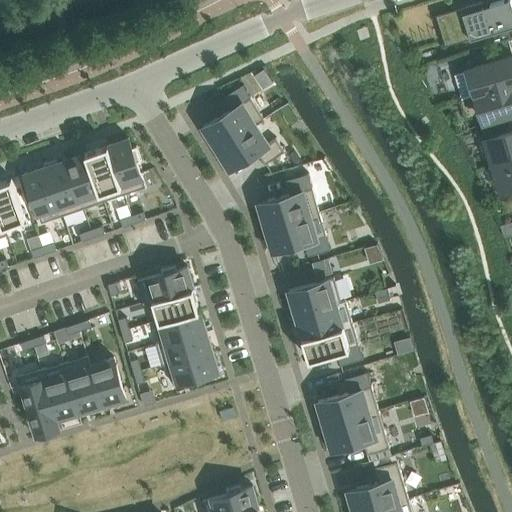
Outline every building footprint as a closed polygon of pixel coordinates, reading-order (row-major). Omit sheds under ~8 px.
[(464,12),(443,18),(450,42),(445,44),(446,45),(511,25),(511,0),(502,0),(484,5),(483,1),(463,8),(464,12)] [(462,98),(475,94),(511,83),(511,55),(474,67),(474,68),(468,70),(456,74),(462,98)] [(231,108),(204,125),(217,147),(265,117),(244,83),(224,96),(231,108)] [(511,83),(475,94),(483,118),(488,117),(489,118),(511,110),(511,83)] [(265,117),(217,147),(231,168),(258,151),(266,163),(286,150),(277,137),(269,142),(257,123),(265,118),(265,117)] [(492,151),(486,153),(489,165),(511,158),(511,131),(488,139),(492,151)] [(130,136),(108,144),(125,193),(146,186),(138,161),(142,160),(137,145),(133,147),(130,136)] [(108,144),(88,151),(105,200),(125,193),(108,144)] [(88,151),(67,158),(84,207),(105,200),(88,151)] [(57,157),(46,161),(64,214),(84,207),(67,158),(58,161),(57,157)] [(511,185),(511,158),(489,165),(493,178),(499,176),(503,189),(511,185)] [(46,165),(25,172),(42,221),(64,214),(46,161),(44,162),(46,165)] [(291,193),(259,202),(267,226),(320,210),(309,172),(286,179),(291,193)] [(12,177),(0,181),(0,210),(8,233),(9,233),(7,229),(28,221),(12,177)] [(320,210),(267,226),(274,250),(305,241),(309,255),(332,248),(320,210)] [(144,211),(133,215),(135,222),(147,218),(144,211)] [(133,215),(121,219),(124,226),(135,222),(133,215)] [(103,225),(92,229),(94,236),(106,233),(103,225)] [(92,229),(80,233),(83,240),(94,236),(92,229)] [(55,242),(43,246),(46,253),(58,249),(55,242)] [(43,246),(32,249),(35,257),(46,253),(43,246)] [(6,258),(0,260),(0,269),(9,266),(6,258)] [(324,258),(313,261),(315,269),(327,266),(324,258)] [(163,272),(138,279),(144,301),(194,286),(188,264),(178,268),(176,263),(162,268),(163,272)] [(335,276),(289,290),(297,314),(347,299),(346,298),(342,299),(335,276)] [(116,281),(108,283),(112,295),(120,293),(116,281)] [(194,286),(144,301),(145,302),(154,299),(159,318),(155,319),(155,320),(201,307),(194,286)] [(387,287),(375,290),(378,298),(389,295),(387,287)] [(347,299),(297,314),(304,337),(354,322),(347,299)] [(201,307),(155,320),(161,340),(156,341),(157,342),(207,328),(201,307)] [(127,316),(119,319),(122,330),(130,328),(127,316)] [(89,318),(78,322),(81,330),(92,326),(89,318)] [(78,322),(55,330),(59,342),(82,335),(81,330),(78,322)] [(354,322),(304,337),(310,358),(337,350),(341,364),(364,357),(354,322)] [(130,328),(122,330),(126,342),(134,339),(130,328)] [(207,328),(157,342),(163,363),(213,348),(207,328)] [(44,334),(33,338),(35,345),(47,342),(44,334)] [(33,338),(21,342),(24,349),(35,345),(33,338)] [(213,348),(163,363),(163,364),(168,363),(174,384),(194,378),(196,382),(210,377),(209,373),(219,370),(213,348)] [(88,354),(65,361),(80,411),(103,404),(88,354)] [(89,354),(88,354),(103,404),(127,397),(115,356),(92,363),(89,354)] [(139,358),(131,360),(135,372),(142,369),(139,358)] [(65,361),(42,368),(57,417),(80,411),(65,361)] [(42,368),(19,375),(34,424),(57,417),(42,368)] [(142,369),(135,372),(138,383),(146,381),(142,369)] [(350,391),(318,400),(326,425),(379,408),(368,370),(346,377),(350,391)] [(234,407),(220,410),(222,420),(236,416),(234,407)] [(390,446),(379,408),(326,425),(326,427),(323,428),(328,446),(332,445),(332,448),(364,439),(368,453),(390,446)] [(432,433),(420,437),(423,444),(434,441),(432,433)] [(380,480),(349,489),(355,511),(360,511),(409,498),(398,459),(376,466),(380,480)] [(228,492),(203,499),(206,511),(238,511),(259,506),(253,484),(242,487),(241,483),(227,487),(228,492)] [(413,511),(409,498),(360,511),(413,511)]
